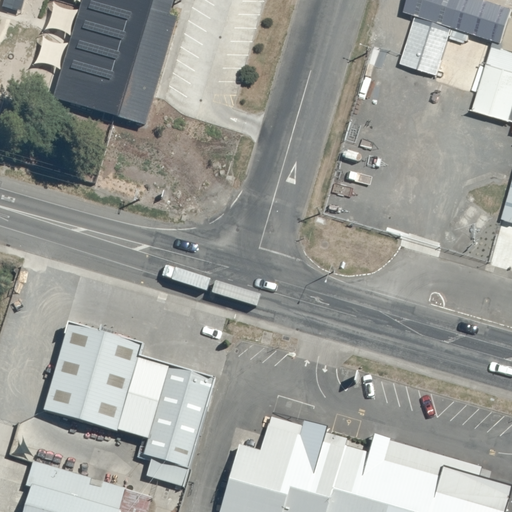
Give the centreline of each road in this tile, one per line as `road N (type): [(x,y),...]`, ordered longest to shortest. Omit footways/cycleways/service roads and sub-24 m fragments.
road 1 (unclassified): [(250,279),(332,0)]
road 2 (trunk): [(250,279),(511,354)]
road 3 (trunk): [(0,207),(250,279)]
